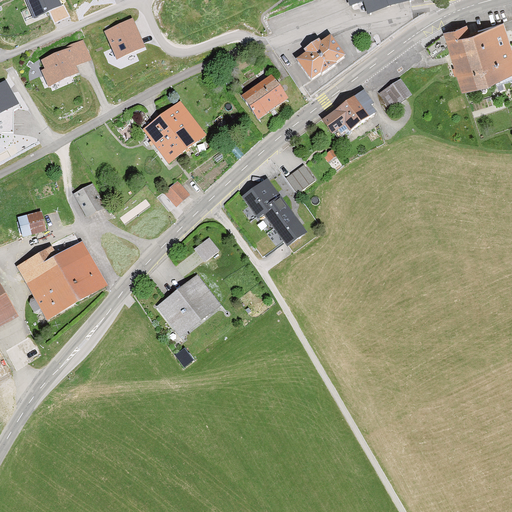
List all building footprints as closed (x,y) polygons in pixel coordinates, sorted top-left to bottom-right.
[(24,0),(34,23),(62,10),(58,0),(24,0)] [(415,4),(413,0),(350,0),(353,10),(366,6),(374,3),(376,9),(381,7),(389,5),(391,11),(412,5),(415,4)] [(374,3),(366,6),(370,18),(391,11),(389,5),(381,7),(376,9),(374,3)] [(132,21),(104,33),(116,63),(146,51),(132,21)] [(511,75),(511,49),(502,24),(473,35),(469,24),(444,34),(467,93),(511,75)] [(346,58),(332,38),(297,61),(311,81),(346,58)] [(84,42),(42,62),(46,71),(43,73),(52,91),(81,78),(78,70),(93,63),(84,42)] [(291,105),(275,80),(245,100),(262,125),(291,105)] [(5,81),(0,84),(0,113),(18,104),(5,81)] [(400,82),(379,95),(390,112),(411,99),(400,82)] [(364,93),(323,123),(332,138),(344,129),(350,136),(376,116),(371,109),(374,107),(364,93)] [(208,140),(181,105),(144,133),(172,168),(208,140)] [(333,151),(324,157),(328,164),(338,157),(333,151)] [(304,166),(286,179),(297,194),(316,182),(304,166)] [(192,198),(179,182),(164,195),(177,211),(192,198)] [(307,238),(266,182),(242,200),(258,223),(265,219),(288,253),(307,238)] [(94,187),(76,197),(89,222),(108,212),(94,187)] [(42,216),(20,221),(24,240),(47,235),(42,216)] [(212,236),(197,248),(208,261),(222,250),(212,236)] [(109,289),(83,246),(60,259),(55,249),(17,271),(49,324),(109,289)] [(223,307),(198,277),(159,309),(185,339),(223,307)] [(0,335),(21,323),(0,286),(0,335)] [(179,353),(185,365),(195,360),(189,348),(179,353)]
